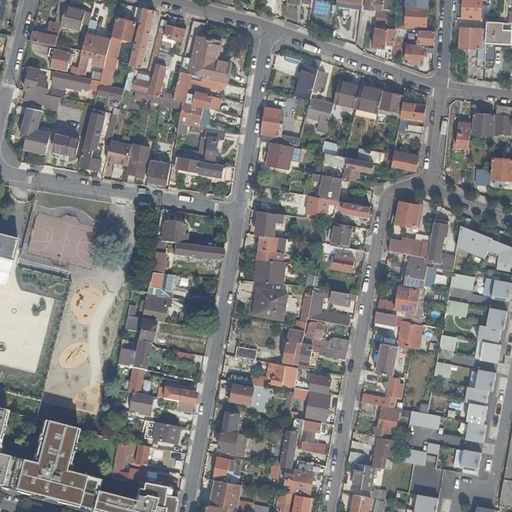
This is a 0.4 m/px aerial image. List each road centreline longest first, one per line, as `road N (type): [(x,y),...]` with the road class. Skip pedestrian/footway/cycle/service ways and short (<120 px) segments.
road 1 (residential): [(329,511),(387,195),(425,185)]
road 2 (residential): [(240,211),(188,511)]
road 3 (residential): [(240,211),(0,168)]
road 4 (residential): [(240,211),(266,28)]
road 5 (residential): [(439,89),(266,28)]
road 6 (residential): [(511,390),(493,491),(462,489),(458,511)]
